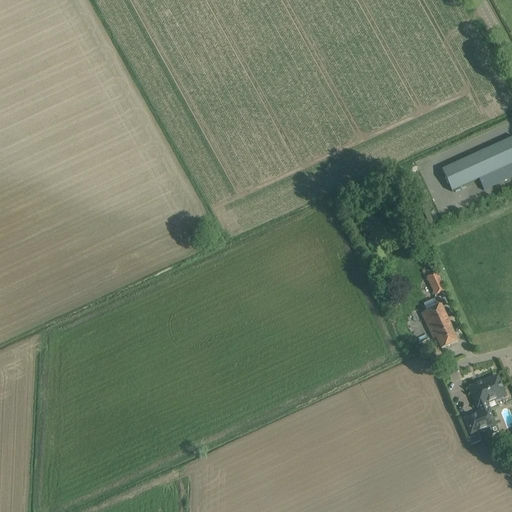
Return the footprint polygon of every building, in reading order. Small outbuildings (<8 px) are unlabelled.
[(511,137),(441,170),(451,192),(478,179),(483,190),(511,177),(511,137)] [(425,205),(420,206),(429,228),(433,226),(425,205)] [(436,273),(426,277),(434,295),(444,290),(436,273)] [(424,313),(422,314),(433,339),(436,338),(441,349),(457,342),(440,305),(424,313)] [(479,413),(464,420),(470,435),(488,427),(491,435),(499,432),(496,424),(494,425),(488,410),(486,404),(505,396),(501,386),(497,376),(481,383),(480,382),(474,384),(474,386),(469,388),(473,397),(479,413)] [(478,435),(468,439),(471,445),(481,441),(479,438),(478,435)]
